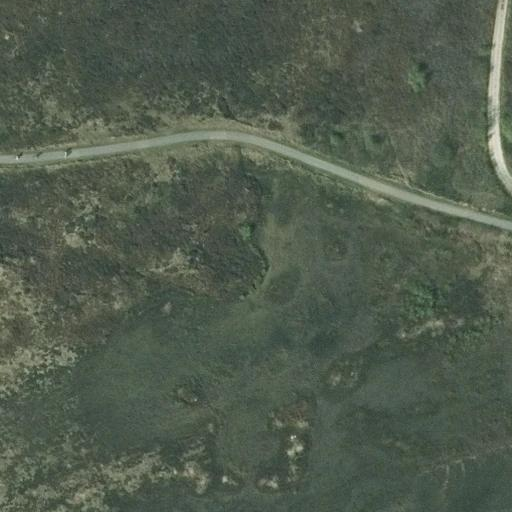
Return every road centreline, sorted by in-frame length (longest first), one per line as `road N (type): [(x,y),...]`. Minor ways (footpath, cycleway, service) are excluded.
road 1 (unknown): [(511,215),(226,130),(0,150)]
road 2 (track): [(511,185),(488,146),(500,0)]
